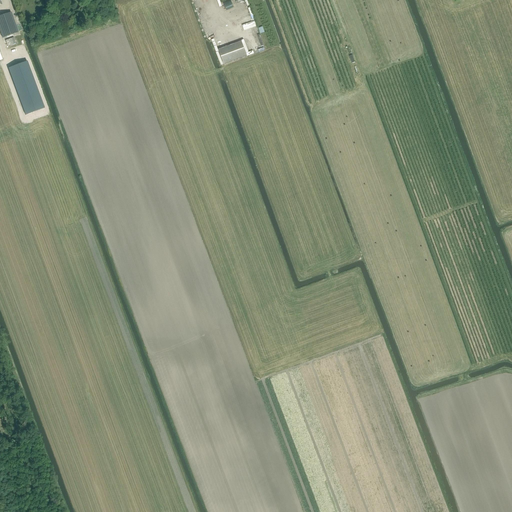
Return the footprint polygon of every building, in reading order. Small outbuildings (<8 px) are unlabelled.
[(200,18),(213,13),(208,0),(195,5),(200,18)] [(11,12),(0,16),(0,29),(3,38),(18,33),(11,12)] [(3,41),(4,46),(16,43),(15,37),(3,41)] [(219,50),(224,64),(247,56),(242,41),(219,50)] [(41,108),(25,61),(6,67),(22,114),(41,108)]
